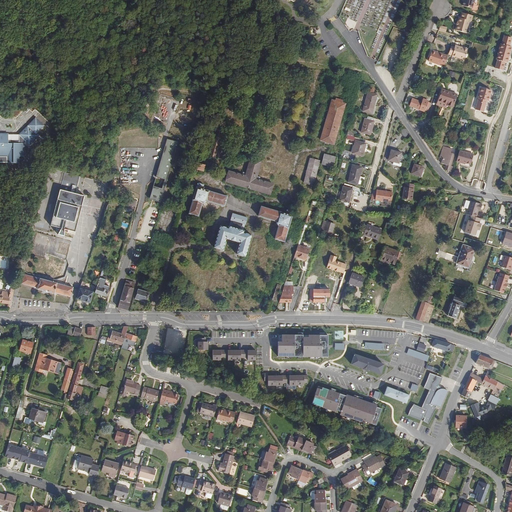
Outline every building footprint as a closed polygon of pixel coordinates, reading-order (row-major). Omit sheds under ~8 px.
[(468,31),(472,20),(474,20),(476,14),(465,11),(463,16),(462,16),(458,28),(468,31)] [(509,60),(511,51),(511,43),(511,44),(511,43),(511,35),(507,34),(505,42),(504,41),(499,57),(500,57),(498,65),(505,67),(507,59),(509,60)] [(467,57),(470,47),(457,43),(454,54),(467,57)] [(446,62),(450,53),(445,51),(445,52),(433,47),(430,57),(441,62),(442,61),(446,62)] [(492,75),(495,68),(487,65),(485,73),(492,75)] [(490,98),(493,88),(483,84),(480,95),(481,95),(478,106),(485,108),(488,100),(486,100),(487,97),(489,97),(490,98)] [(453,105),(457,92),(442,87),(439,99),(448,102),(448,103),(453,105)] [(375,110),(380,92),(371,90),(366,108),(375,110)] [(336,141),(347,99),(344,99),(345,96),(338,94),(337,96),(334,96),(322,138),(336,141)] [(425,109),(429,97),(424,95),(423,99),(413,95),(410,103),(425,109)] [(216,156),(231,100),(225,98),(210,154),(216,156)] [(372,132),(376,118),(379,119),(380,116),(369,112),(364,129),(372,132)] [(0,156),(8,156),(8,163),(19,163),(19,156),(25,157),(25,144),(26,142),(30,145),(38,136),(36,134),(44,126),(36,118),(19,135),(19,141),(8,141),(9,134),(0,133),(0,156)] [(356,128),(350,126),(349,131),(348,135),(354,137),(356,128)] [(120,147),(158,148),(158,137),(120,137),(120,147)] [(150,199),(160,202),(178,142),(168,139),(150,199)] [(367,153),(370,141),(361,139),(358,151),(367,153)] [(452,165),(456,152),(451,150),(452,147),(445,145),(441,158),(444,159),(443,162),(447,164),(446,168),(450,169),(452,165)] [(402,163),(406,149),(394,146),(391,157),(397,158),(396,161),(402,163)] [(471,165),(475,152),(461,148),(458,158),(462,160),(462,162),(471,165)] [(338,157),(324,153),(322,162),(322,164),(335,167),(338,157)] [(261,179),(262,176),(258,175),(262,161),(251,157),(247,172),(243,171),(242,174),(229,170),(225,182),(272,195),(275,183),(261,179)] [(320,170),(322,164),(322,162),(310,158),(303,183),(316,187),(320,170)] [(204,170),(206,164),(196,161),(194,170),(199,171),(199,169),(204,170)] [(424,174),(426,164),(416,162),(414,171),(424,174)] [(357,184),(362,167),(353,165),(348,182),(357,184)] [(64,174),(62,186),(67,188),(68,183),(73,184),(72,191),(76,191),(79,177),(64,174)] [(105,183),(85,178),(82,192),(102,197),(105,183)] [(414,197),(417,181),(407,180),(407,183),(405,196),(414,197)] [(228,196),(203,190),(204,186),(198,184),(189,215),(198,217),(202,205),(208,202),(225,207),(228,196)] [(348,203),(350,194),(348,194),(350,188),(344,186),(340,201),(348,203)] [(393,198),(395,189),(379,186),(377,195),(393,198)] [(84,196),(60,190),(51,226),(61,229),(58,235),(64,236),(64,229),(75,232),(84,196)] [(135,205),(135,200),(125,199),(125,208),(130,208),(130,205),(135,205)] [(476,217),(478,210),(480,210),(481,206),(470,203),(466,214),(476,217)] [(284,243),(293,212),(288,210),(287,214),(261,207),(258,217),(276,222),(279,227),(275,240),(284,243)] [(253,236),(245,233),(246,231),(244,231),(246,225),(247,225),(249,219),(233,214),(231,220),(233,221),(232,227),(231,226),(230,229),(221,226),(214,248),(223,251),(227,240),(240,244),(237,255),(246,258),(253,236)] [(333,233),(335,225),(327,222),(324,230),(333,233)] [(378,240),(382,230),(368,225),(364,235),(378,240)] [(511,246),(511,244),(511,225),(509,225),(507,230),(502,242),(511,246)] [(46,246),(49,237),(38,233),(35,243),(46,246)] [(60,241),(57,252),(67,255),(70,244),(60,241)] [(344,263),(345,244),(330,244),(329,263),(344,263)] [(307,260),(310,249),(298,245),(295,257),(299,258),(300,257),(307,260)] [(468,267),(474,249),(463,245),(456,263),(468,267)] [(395,264),(399,252),(385,247),(381,260),(395,264)] [(44,274),(57,278),(64,259),(46,253),(44,258),(48,259),(44,274)] [(500,268),(511,271),(511,266),(511,256),(504,255),(500,268)] [(361,287),(364,278),(352,273),(349,283),(361,287)] [(509,276),(499,273),(494,291),(504,294),(509,276)] [(73,288),(24,274),(22,284),(37,289),(55,294),(55,293),(71,297),(73,288)] [(106,281),(100,279),(98,284),(98,286),(95,294),(106,298),(109,287),(104,285),(106,281)] [(134,289),(136,283),(125,280),(118,306),(128,309),(134,289)] [(10,307),(16,285),(9,284),(7,292),(3,291),(1,295),(0,294),(0,302),(6,304),(6,306),(10,307)] [(292,302),(291,293),(293,293),(293,285),(285,285),(279,302),(292,302)] [(90,304),(93,293),(80,289),(77,300),(90,304)] [(151,304),(154,294),(138,290),(135,299),(151,304)] [(330,297),(330,290),(311,290),(311,297),(314,297),(314,304),(325,304),(325,297),(330,297)] [(428,319),(432,306),(431,306),(432,303),(431,303),(433,297),(430,296),(428,304),(422,302),(421,301),(414,320),(428,323),(429,320),(428,319)] [(465,308),(466,303),(453,298),(451,303),(459,306),(465,308)] [(455,318),(459,306),(451,303),(447,315),(455,318)] [(80,336),(82,330),(75,328),(70,327),(67,333),(72,335),(73,334),(80,336)] [(96,335),(96,327),(87,327),(87,335),(96,335)] [(126,333),(129,327),(124,327),(122,334),(113,331),(111,337),(109,336),(106,345),(111,346),(111,345),(113,346),(113,345),(122,347),(122,346),(126,333)] [(134,347),(137,337),(126,333),(122,346),(126,347),(128,340),(131,341),(129,345),(134,347)] [(282,341),(278,341),(278,346),(278,357),(328,357),(328,348),(328,346),(328,335),(285,334),(282,334),(282,341)] [(207,338),(199,338),(198,350),(208,350),(209,347),(209,342),(206,342),(207,338)] [(449,351),(451,344),(433,339),(430,346),(430,347),(446,352),(446,350),(449,351)] [(31,355),(34,344),(22,340),(18,351),(31,355)] [(419,342),(416,350),(424,353),(427,345),(419,342)] [(430,355),(409,349),(407,354),(427,361),(430,355)] [(255,361),(255,351),(213,350),(213,360),(221,360),(221,358),(228,358),(228,360),(241,361),(241,359),(247,359),(247,361),(255,361)] [(369,358),(354,354),(351,363),(361,367),(361,368),(365,369),(366,369),(368,370),(368,369),(379,373),(382,374),(385,364),(383,363),(369,358)] [(490,368),(493,359),(478,354),(474,363),(488,368),(488,367),(490,368)] [(58,375),(61,365),(47,361),(48,357),(40,355),(36,373),(43,375),(44,371),(58,375)] [(78,384),(84,365),(78,363),(72,383),(78,384)] [(67,393),(73,370),(67,368),(60,392),(67,393)] [(441,377),(430,373),(424,388),(430,390),(421,408),(413,405),(410,410),(408,415),(421,420),(422,417),(423,417),(425,418),(423,421),(428,424),(437,408),(439,409),(447,390),(443,389),(440,389),(438,389),(436,387),(438,385),(441,377)] [(483,379),(470,373),(468,377),(475,381),(478,382),(481,384),(483,379)] [(307,374),(267,375),(267,382),(267,386),(282,386),(282,383),(290,383),(290,386),(303,386),(303,383),(307,382),(307,374)] [(496,381),(487,377),(485,376),(483,379),(481,384),(492,389),(493,386),(496,381)] [(474,383),(475,381),(468,377),(463,387),(459,395),(467,398),(474,383)] [(127,382),(125,388),(122,387),(120,395),(121,397),(123,397),(126,396),(127,392),(134,394),(134,395),(138,396),(138,395),(141,386),(133,383),(127,382)] [(79,402),(83,388),(70,384),(66,400),(73,401),(72,405),(77,406),(79,402)] [(329,388),(317,384),(310,405),(334,413),(335,410),(341,412),(340,415),(375,426),(382,405),(355,397),(355,395),(345,392),(345,393),(337,391),(337,389),(329,386),(329,388)] [(105,399),(108,388),(101,386),(98,397),(105,399)] [(162,394),(157,392),(158,391),(147,387),(144,397),(160,401),(162,394)] [(411,395),(386,387),(383,396),(405,403),(408,404),(411,395)] [(178,404),(181,395),(176,393),(170,392),(170,390),(166,389),(163,399),(178,404)] [(495,397),(489,394),(487,400),(488,400),(494,403),(495,401),(493,400),(495,397)] [(488,419),(496,404),(495,404),(494,403),(488,400),(485,407),(480,409),(478,403),(475,404),(479,416),(488,419)] [(19,424),(23,403),(20,403),(15,423),(19,424)] [(215,414),(218,404),(213,403),(213,405),(208,404),(204,403),(204,404),(203,407),(200,406),(199,409),(215,414)] [(479,416),(475,404),(469,406),(473,419),(479,416)] [(43,424),(46,412),(32,408),(28,419),(34,421),(43,424)] [(234,420),(237,411),(233,410),(233,411),(222,408),(220,418),(231,421),(231,419),(234,420)] [(252,426),(255,415),(241,411),(238,422),(252,426)] [(465,427),(465,416),(455,415),(454,427),(465,427)] [(131,449),(135,437),(126,434),(122,446),(131,449)] [(315,446),(316,444),(302,438),(301,440),(293,436),(289,446),(297,449),(297,448),(315,456),(319,448),(315,446)] [(41,438),(34,437),(32,443),(39,445),(41,438)] [(16,447),(7,444),(4,457),(12,459),(16,447)] [(341,463),(353,456),(347,446),(338,452),(337,451),(329,455),(336,467),(341,464),(341,463)] [(23,449),(16,447),(12,459),(20,461),(23,449)] [(273,469),(277,449),(269,447),(268,451),(267,450),(263,467),(260,466),(259,470),(273,473),(274,469),(273,469)] [(30,451),(23,449),(20,461),(19,462),(26,464),(26,463),(30,452),(30,451)] [(48,458),(30,452),(26,463),(45,469),(48,458)] [(231,476),(236,456),(227,454),(224,464),(222,468),(220,467),(219,473),(231,476)] [(96,478),(100,467),(91,464),(93,459),(81,455),(77,469),(89,473),(88,475),(96,478)] [(509,475),(511,465),(511,456),(505,455),(499,473),(509,475)] [(384,466),(380,456),(367,461),(368,462),(365,464),(370,475),(374,473),(373,471),(384,466)] [(117,475),(120,464),(106,460),(103,471),(117,475)] [(135,474),(137,466),(124,462),(121,470),(131,473),(130,476),(134,477),(135,474)] [(448,481),(454,465),(443,462),(438,478),(448,481)] [(311,483),(315,473),(311,471),(311,473),(294,465),(290,473),(293,474),(292,476),(299,480),(306,483),(307,481),(311,483)] [(154,481),(157,470),(142,466),(139,477),(154,481)] [(363,481),(357,469),(354,471),(354,472),(341,480),(346,490),(363,481)] [(404,487),(409,474),(400,470),(395,483),(404,487)] [(193,487),(196,478),(186,475),(186,477),(181,475),(178,483),(193,487)] [(265,498),(269,479),(261,477),(260,480),(258,479),(255,495),(256,495),(255,499),(265,502),(266,498),(265,498)] [(213,494),(216,484),(202,480),(199,488),(203,489),(203,491),(213,494)] [(489,485),(479,482),(475,491),(478,492),(475,501),(482,503),(489,485)] [(129,488),(116,485),(113,496),(125,500),(129,488)] [(434,503),(439,489),(432,486),(428,495),(429,495),(427,500),(434,503)] [(326,510),(326,491),(317,491),(317,494),(315,493),(315,510),(317,510),(316,511),(327,511),(327,510),(326,510)] [(229,511),(233,495),(222,492),(219,502),(222,503),(221,509),(229,511)] [(3,511),(11,511),(16,497),(6,495),(6,496),(0,494),(0,506),(3,507),(1,511),(3,511)] [(395,511),(398,505),(386,500),(381,511),(395,511)] [(472,511),(474,511),(477,505),(464,500),(459,511),(470,511),(472,511)] [(354,511),(357,505),(347,501),(341,511),(354,511)] [(291,511),(292,510),(290,510),(291,506),(282,503),(281,507),(279,511),(291,511)]
